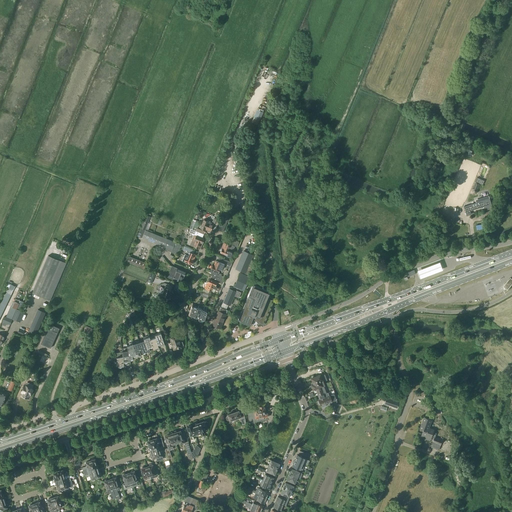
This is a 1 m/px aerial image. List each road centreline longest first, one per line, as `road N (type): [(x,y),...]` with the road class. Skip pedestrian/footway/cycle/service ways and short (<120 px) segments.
road 1 (primary): [(0,449),(284,350)]
road 2 (primary): [(281,340),(71,417)]
road 3 (unclassified): [(511,241),(406,268),(386,279),(386,300)]
road 4 (track): [(357,276),(403,317),(446,319),(437,345),(442,356)]
road 5 (unclassified): [(196,361),(73,406),(71,417)]
road 6 (residential): [(265,511),(305,417),(294,379)]
road 7 (primary): [(386,311),(511,261)]
road 8 (primary): [(511,253),(386,300)]
road 9 (residential): [(196,361),(183,310),(211,239)]
